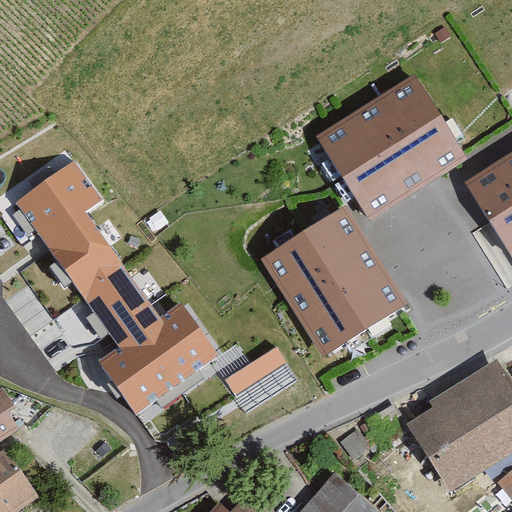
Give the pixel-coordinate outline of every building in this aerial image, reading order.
[(414,80),(323,139),(372,215),(463,156),(414,80)] [(511,157),(471,183),(511,248),(511,157)] [(120,344),(99,358),(138,412),(220,353),(182,300),(161,315),(85,209),(102,197),(74,159),(17,200),(120,344)] [(404,301),(346,211),(269,260),(327,350),(404,301)] [(225,377),(246,409),(299,375),(277,343),(225,377)] [(511,459),(511,389),(496,363),(424,407),(425,420),(405,432),(446,500),(511,459)] [(20,406),(5,390),(0,392),(0,442),(24,429),(12,415),(20,406)] [(19,511),(34,503),(3,455),(0,457),(0,511),(19,511)] [(511,475),(497,489),(511,505),(511,475)] [(370,511),(331,479),(302,511),(263,511),(242,493),(225,511),(214,502),(205,511),(370,511)]
